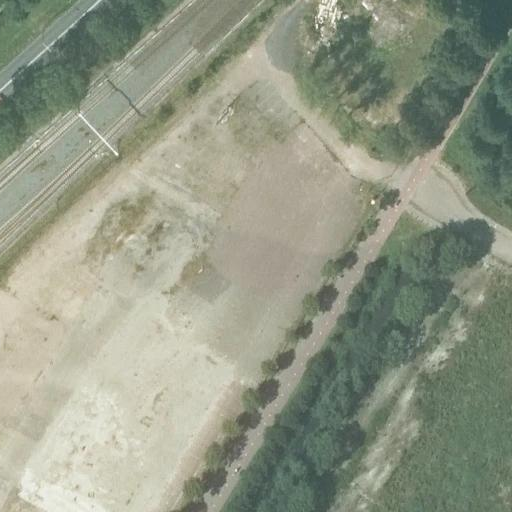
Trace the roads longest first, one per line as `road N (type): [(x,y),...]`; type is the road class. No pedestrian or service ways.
road 1 (unknown): [(0,479),(82,327),(101,232),(122,181),(206,101),(264,91),(326,111),(412,183)]
road 2 (unknown): [(487,239),(322,511)]
road 3 (secondary): [(0,90),(100,0)]
